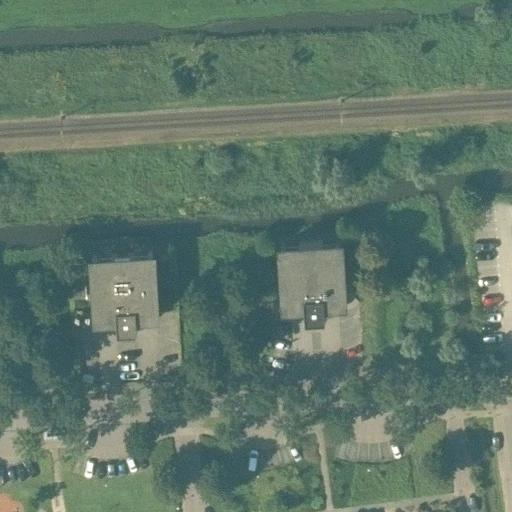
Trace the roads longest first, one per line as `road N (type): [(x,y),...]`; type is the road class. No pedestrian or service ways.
road 1 (residential): [(182,407),(456,399)]
road 2 (residential): [(0,418),(182,407)]
